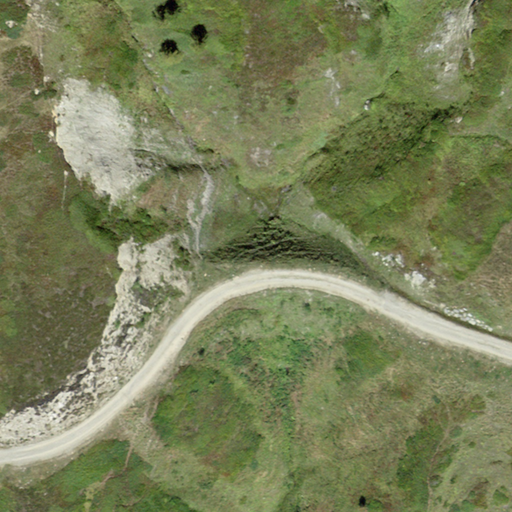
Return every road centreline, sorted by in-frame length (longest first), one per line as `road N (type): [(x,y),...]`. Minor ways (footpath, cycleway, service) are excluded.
road 1 (track): [(324,277),(270,273),(230,283),(59,427),(0,447)]
road 2 (track): [(324,277),(511,350)]
